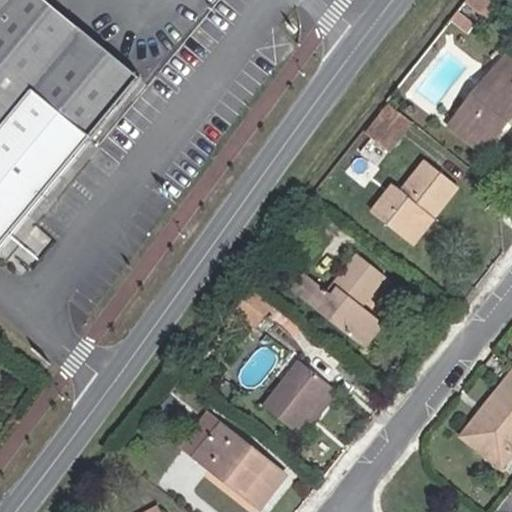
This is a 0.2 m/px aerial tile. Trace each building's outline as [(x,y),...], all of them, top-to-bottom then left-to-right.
[(0,0),(0,250),(141,81),(43,0),(0,0)] [(498,3),(494,0),(466,0),(465,3),(485,19),(498,3)] [(504,121),(511,110),(511,59),(508,56),(451,128),(484,154),(508,124),(504,121)] [(387,151),(411,121),(390,105),(366,135),(387,151)] [(403,193),(395,186),(373,214),(402,238),(425,209),(435,218),(459,187),(427,163),(403,193)] [(435,218),(425,209),(402,238),(412,245),(435,218)] [(387,277),(364,259),(340,290),(334,297),(329,293),(320,286),(307,302),(358,342),(377,318),(362,307),(387,277)] [(320,286),(306,275),(293,291),(307,302),(320,286)] [(275,304),(244,279),(226,302),(256,327),(275,304)] [(340,290),(335,286),(329,293),(334,297),(340,290)] [(256,327),(226,302),(222,306),(253,331),(256,327)] [(384,324),(377,318),(358,342),(365,348),(384,324)] [(331,386),(301,362),(264,407),(295,433),(306,419),(331,386)] [(502,468),(511,455),(511,375),(485,409),(490,413),(468,441),(502,468)] [(337,391),(331,386),(306,419),(311,424),(337,391)] [(468,441),(490,413),(485,409),(463,438),(468,441)] [(197,458),(222,427),(209,416),(183,448),(197,458)] [(285,475),(222,427),(197,458),(260,507),(285,475)]
